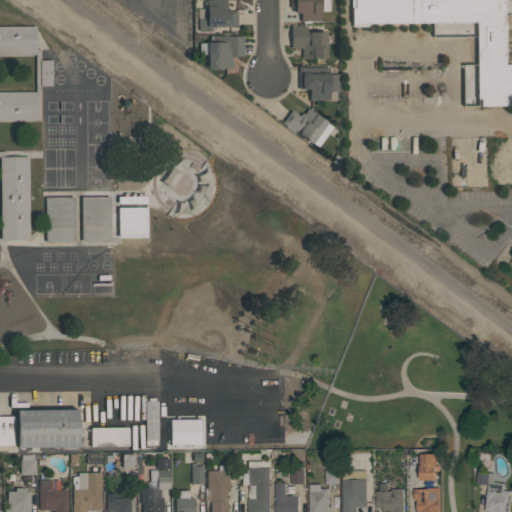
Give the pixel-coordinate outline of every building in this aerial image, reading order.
[(237,11),(237,27),(212,27),(212,31),(198,31),(198,18),(204,18),(204,1),(207,1),(207,0),(227,0),(227,10),(237,11)] [(300,21),(300,13),(294,13),(294,8),(289,8),(289,0),(320,0),(320,21),(305,20),(305,21),(300,21)] [(476,21),(353,24),(352,0),(505,0),(508,105),(478,105),(476,21)] [(36,53),(0,53),(0,25),(36,25),(36,53)] [(301,58),(301,48),(290,48),(290,25),(295,25),(306,26),(306,32),(326,32),(326,58),(301,58)] [(243,36),(244,56),(232,56),(232,68),(207,68),(207,57),(199,57),(199,43),(206,43),(206,42),(227,41),(227,36),(243,36)] [(51,59),(51,85),(39,86),(38,77),(40,77),(40,60),(51,59)] [(298,67),(304,67),(304,68),(329,67),(329,74),(338,74),(338,91),(328,91),(328,100),(309,100),(309,89),(298,89),(298,67)] [(0,91),(36,91),(36,120),(0,120),(0,91)] [(281,122),(291,109),(299,115),(301,112),(303,114),(307,108),(327,122),(311,143),(295,131),(293,133),(284,126),(285,125),(281,122)] [(0,239),(0,156),(28,156),(29,239),(0,239)] [(74,241),(44,241),(44,196),(74,196),(74,241)] [(110,196),(110,241),(81,241),(81,196),(110,196)] [(144,439),(144,400),(157,400),(157,439),(144,439)] [(78,447),(16,447),(17,409),(78,409),(78,447)] [(13,446),(0,446),(0,416),(13,416),(13,446)] [(128,445),(90,446),(90,427),(128,427),(128,445)] [(436,455),(436,480),(421,480),(420,466),(422,466),(422,455),(436,455)] [(169,482),(157,482),(157,469),(156,469),(156,458),(170,458),(170,469),(169,469),(169,482)] [(203,483),(192,484),(191,465),(203,465),(203,483)] [(269,511),(248,511),(248,499),(256,499),(255,486),(247,486),(247,467),(269,467),(269,511)] [(226,511),(210,511),(210,501),(205,502),(205,495),(206,495),(206,470),(229,470),(229,489),(226,489),(226,511)] [(304,483),(290,483),(290,470),(304,470),(304,483)] [(101,510),(86,510),(86,511),(71,511),(71,504),(73,504),(72,488),(77,488),(77,472),(101,472),(101,489),(100,489),(101,501),(101,510)] [(476,484),(478,472),(489,473),(488,485),(476,484)] [(367,507),(356,507),(356,511),(342,511),(342,479),(367,479),(367,507)] [(67,511),(54,511),(54,509),(38,510),(38,480),(51,480),(51,489),(67,489),(67,511)] [(274,511),(275,483),(285,483),(285,496),(292,496),(292,495),(298,495),(298,496),(298,511),(274,511)] [(328,488),(328,511),(309,511),(309,485),(320,484),(320,489),(322,489),(328,488)] [(404,489),(404,511),(392,511),(382,511),(382,509),(376,509),(376,495),(376,492),(379,492),(379,484),(387,484),(387,491),(392,491),(392,489),(404,489)] [(29,511),(4,511),(4,509),(7,508),(7,491),(15,491),(15,488),(26,487),(26,491),(29,491),(29,511)] [(143,511),(143,508),(142,508),(142,504),(140,504),(140,491),(142,491),(142,488),(160,488),(160,496),(163,496),(163,511),(143,511)] [(439,488),(439,511),(417,511),(417,501),(414,501),(414,489),(432,489),(432,488),(439,488)] [(485,511),(487,491),(495,492),(495,493),(503,494),(503,491),(511,492),(508,511),(485,511)] [(113,511),(106,511),(106,493),(115,493),(115,497),(130,498),(130,511),(113,511)] [(193,498),(193,511),(175,511),(175,498),(193,498)]
